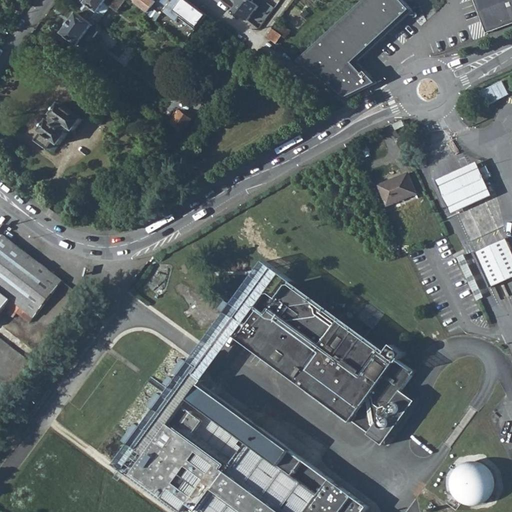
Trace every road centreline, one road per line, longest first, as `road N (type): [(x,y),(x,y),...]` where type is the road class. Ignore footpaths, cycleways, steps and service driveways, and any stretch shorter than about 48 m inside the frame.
road 1 (tertiary): [(410,95),(351,119),(138,242),(109,249),(66,240),(0,195)]
road 2 (track): [(287,0),(197,117)]
road 3 (track): [(351,119),(255,40)]
